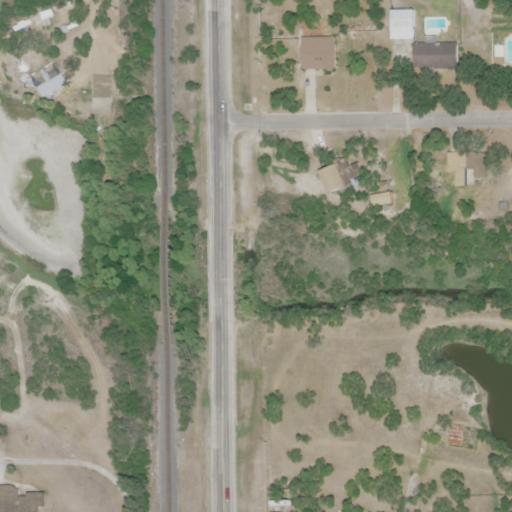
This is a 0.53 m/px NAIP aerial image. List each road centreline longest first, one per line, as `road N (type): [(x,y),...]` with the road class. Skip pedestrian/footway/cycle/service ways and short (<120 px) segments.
road 1 (residential): [(220,123),(511,119)]
road 2 (secondary): [(220,232),(218,0)]
road 3 (secondary): [(224,511),(222,320)]
